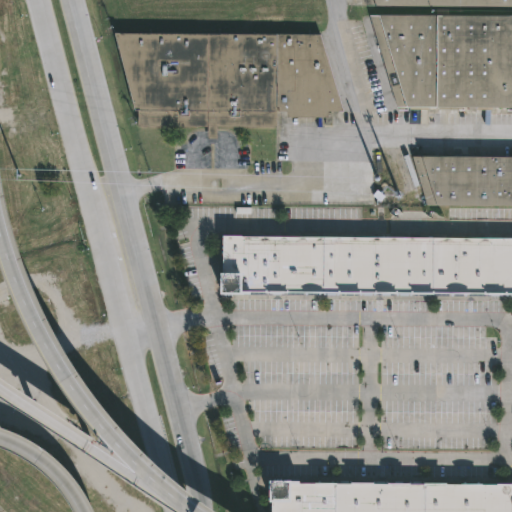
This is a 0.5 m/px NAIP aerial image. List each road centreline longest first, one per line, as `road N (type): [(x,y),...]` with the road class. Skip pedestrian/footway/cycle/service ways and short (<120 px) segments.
road 1 (primary): [(193,475),(68,0)]
road 2 (motorway): [(186,499),(63,367),(18,276),(0,217)]
road 3 (primary): [(36,0),(97,231)]
road 4 (motorway): [(186,499),(0,378)]
road 5 (primary): [(122,322),(156,452)]
